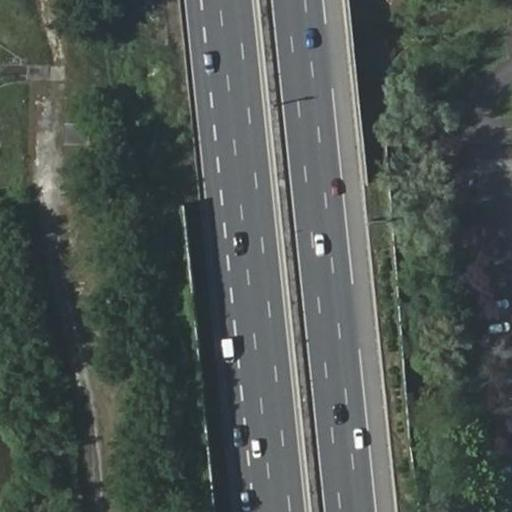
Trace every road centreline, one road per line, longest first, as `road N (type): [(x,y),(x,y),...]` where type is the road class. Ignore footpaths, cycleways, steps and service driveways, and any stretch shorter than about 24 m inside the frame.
road 1 (motorway): [(220,0),(275,511)]
road 2 (motorway): [(364,511),(310,0)]
